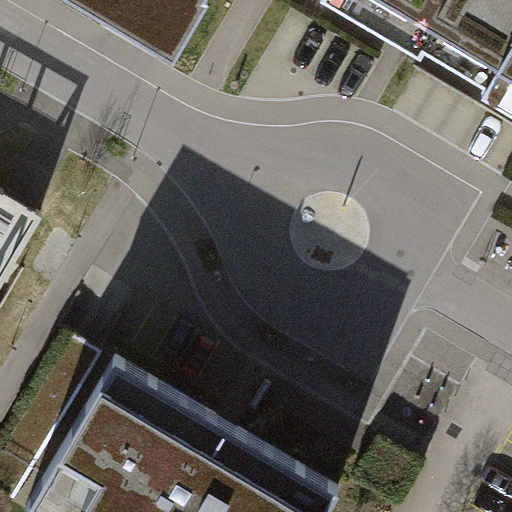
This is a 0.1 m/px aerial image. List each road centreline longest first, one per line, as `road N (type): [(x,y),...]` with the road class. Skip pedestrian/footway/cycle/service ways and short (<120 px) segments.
road 1 (residential): [(236,173),(345,158),(424,205),(357,321),(278,274)]
road 2 (residential): [(0,35),(236,173)]
